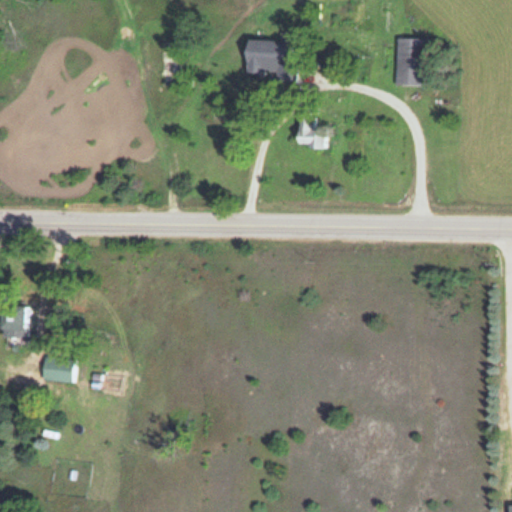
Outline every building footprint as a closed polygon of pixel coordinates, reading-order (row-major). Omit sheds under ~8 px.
[(427,37),(396,37),(396,84),(427,84),(427,37)] [(245,72),(276,73),(276,81),(293,82),(294,40),(246,39),(245,72)] [(327,132),(317,132),(317,116),(297,116),(298,147),(327,147),(327,132)] [(0,334),(30,334),(30,304),(0,304),(0,334)] [(43,377),(76,377),(76,355),(43,355),(43,377)]
